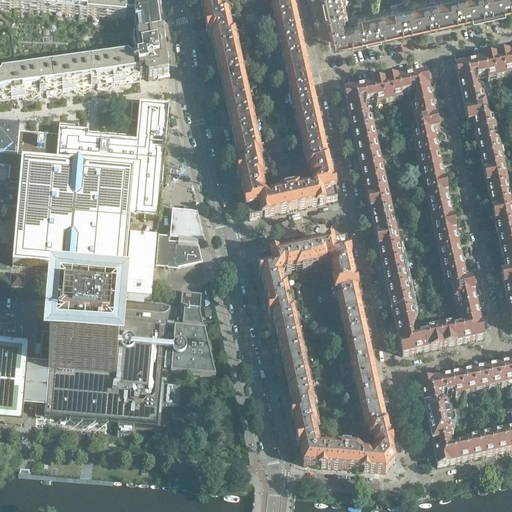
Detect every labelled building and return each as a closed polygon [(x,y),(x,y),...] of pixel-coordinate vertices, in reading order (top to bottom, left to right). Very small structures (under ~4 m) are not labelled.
[(28,9),(29,0),(1,0),(1,7),(9,8),(9,11),(20,12),(20,9),(28,9)] [(55,12),(55,0),(29,0),(28,9),(37,10),(36,13),(48,14),(48,11),(55,12)] [(80,14),(81,0),(55,0),(55,12),(61,12),(61,15),(67,16),(74,17),(74,14),(80,14)] [(106,17),(107,0),(81,0),(80,14),(87,15),(87,18),(98,19),(98,16),(106,17)] [(134,19),(135,0),(107,0),(106,17),(114,17),(114,20),(125,21),(126,18),(134,19)] [(168,79),(160,22),(157,0),(135,0),(134,19),(134,21),(136,37),(139,57),(137,60),(140,83),(168,79)] [(222,0),(199,0),(203,14),(222,10),(221,2),(222,0)] [(294,8),(292,0),(271,0),(273,3),(271,3),(273,11),(270,11),(270,13),(294,8)] [(345,5),(344,0),(322,0),(325,10),(345,5)] [(462,16),(458,0),(432,0),(430,1),(435,22),(462,16)] [(489,10),(486,0),(458,0),(462,16),(489,10)] [(511,4),(511,0),(486,0),(489,10),(511,4)] [(435,22),(430,1),(403,6),(407,28),(435,22)] [(345,15),(344,10),(346,10),(345,5),(325,10),(328,24),(343,20),(342,16),(345,15)] [(407,28),(403,6),(376,12),(380,34),(407,28)] [(299,33),(294,8),(270,13),(270,14),(273,14),(276,25),(273,27),(274,30),(277,30),(278,36),(275,37),(276,38),(299,33)] [(230,37),(227,23),(229,21),(229,18),(226,18),(225,13),(223,13),(222,10),(203,14),(209,41),(211,41),(230,37)] [(380,34),(376,12),(362,15),(367,37),(380,34)] [(367,37),(362,15),(357,17),(358,20),(354,20),(354,24),(350,24),(353,40),(367,37)] [(353,40),(350,24),(344,26),(343,20),(328,24),(332,40),(331,41),(332,41),(335,43),(336,44),(336,43),(353,40)] [(284,85),(283,83),(286,83),(284,78),(282,78),(282,77),(277,78),(277,80),(273,80),(262,27),(259,27),(259,25),(247,27),(248,30),(245,30),(270,142),(286,138),(275,85),(278,84),(279,86),(284,85)] [(305,59),(299,33),(276,38),(276,40),(279,39),(281,51),(279,52),(279,55),(283,56),(284,63),(305,59)] [(238,63),(235,50),(238,48),(237,45),(234,45),(232,36),(230,37),(211,41),(217,69),(241,63),(241,62),(238,63)] [(140,83),(137,60),(131,61),(129,59),(128,57),(106,59),(107,61),(102,61),(105,85),(111,84),(111,87),(132,84),(140,83)] [(511,75),(511,74),(511,73),(508,57),(496,59),(500,81),(505,80),(505,77),(511,75)] [(312,92),(309,77),(305,59),(284,63),(282,65),(282,68),(285,69),(287,76),(284,78),(286,83),(289,83),(290,91),(288,93),(288,96),(292,96),(312,92)] [(500,81),(496,59),(483,62),(487,78),(487,81),(495,79),(496,82),(500,81)] [(105,85),(102,61),(97,62),(97,61),(84,63),(84,64),(79,65),(82,88),(88,87),(88,90),(91,90),(91,88),(97,88),(97,89),(100,89),(99,86),(105,85)] [(487,78),(483,62),(467,66),(470,77),(472,79),(476,78),(476,81),(487,78)] [(244,90),(241,78),(244,76),(243,73),(240,73),(238,66),(241,65),(241,63),(217,69),(223,96),(247,91),(247,90),(244,90)] [(82,88),(79,65),(74,65),(74,64),(54,67),(55,68),(50,69),(53,92),(59,91),(60,94),(62,94),(75,92),(77,92),(77,89),(82,88)] [(470,77),(467,66),(455,68),(458,86),(473,83),(472,79),(470,77)] [(53,92),(50,69),(45,69),(45,68),(31,70),(31,71),(27,72),(30,95),(37,94),(37,97),(39,97),(39,96),(46,95),(46,96),(48,96),(48,93),(53,92)] [(30,95),(27,72),(22,72),(22,71),(0,73),(0,99),(10,98),(11,101),(14,101),(23,99),(24,99),(26,99),(25,96),(30,95)] [(429,93),(425,75),(413,78),(415,90),(414,92),(415,96),(429,93)] [(415,90),(413,78),(397,81),(400,97),(411,95),(410,92),(414,92),(415,90)] [(400,97),(397,81),(384,84),(389,105),(394,104),(393,102),(401,100),(400,97)] [(477,93),(476,88),(474,88),(473,83),(458,86),(462,101),(480,97),(479,92),(477,93)] [(389,105),(384,84),(372,87),(375,103),(376,105),(384,104),(384,106),(389,105)] [(375,103),(372,87),(356,90),(359,102),(361,103),(364,103),(365,105),(375,103)] [(359,102),(356,90),(343,93),(347,111),(362,108),(361,103),(359,102)] [(247,104),(244,93),(247,93),(247,91),(223,96),(226,110),(250,105),(250,103),(247,104)] [(317,115),(312,92),(292,96),(293,103),(290,104),(291,107),(294,108),(296,118),(293,119),(294,120),(317,115)] [(433,108),(429,93),(415,96),(416,101),(414,102),(415,106),(413,107),(414,112),(433,108)] [(486,109),(485,104),(482,105),(480,97),(462,101),(465,114),(483,109),(486,109)] [(159,222),(166,139),(167,132),(169,107),(139,105),(131,104),(129,122),(137,123),(136,136),(73,130),(73,125),(59,124),(58,137),(19,133),(17,157),(22,158),(17,209),(12,268),(125,277),(130,219),(159,222)] [(254,123),(253,120),(250,119),(247,107),(250,106),(250,105),(226,110),(233,138),(256,132),(256,131),(253,132),(251,125),(254,123)] [(366,117),(365,112),(363,113),(362,108),(347,111),(350,126),(369,121),(368,117),(366,117)] [(435,120),(433,108),(414,112),(416,119),(413,120),(414,125),(417,124),(435,120)] [(489,121),(488,117),(485,117),(483,109),(465,114),(467,126),(472,125),(489,121)] [(323,138),(317,115),(294,120),(294,122),(297,121),(298,126),(295,128),(296,131),(299,131),(302,142),(299,142),(299,144),(323,138)] [(438,133),(435,120),(417,124),(418,132),(416,132),(417,137),(433,134),(438,133)] [(375,133),(373,129),(371,129),(369,121),(350,126),(353,138),(372,134),(375,133)] [(496,133),(495,128),(493,129),(491,121),(489,121),(472,125),(475,138),(494,133),(496,133)] [(0,155),(17,157),(19,133),(19,128),(17,125),(0,123),(0,155)] [(260,150),(259,147),(256,147),(254,135),(257,134),(256,132),(233,138),(239,165),(257,161),(259,161),(258,152),(260,150)] [(499,145),(498,141),(495,141),(494,133),(475,138),(475,139),(475,141),(475,143),(477,145),(478,150),(496,146),(499,145)] [(377,146),(376,141),(374,142),(372,134),(353,138),(356,151),(375,146),(377,146)] [(435,141),(433,134),(417,137),(415,138),(416,145),(414,146),(415,151),(417,150),(436,146),(435,141)] [(328,162),(324,145),(323,138),(299,144),(299,145),(302,145),(303,149),(301,151),(301,154),(304,155),(307,166),(328,162)] [(380,158),(379,154),(376,154),(375,146),(356,151),(359,163),(377,159),(380,158)] [(442,171),(439,158),(438,153),(438,151),(438,149),(436,147),(436,146),(417,150),(419,158),(416,158),(417,163),(420,163),(422,170),(419,171),(420,176),(423,175),(442,171)] [(502,158),(501,153),(498,154),(496,146),(478,150),(480,163),(499,158),(502,158)] [(0,202),(3,203),(3,208),(17,209),(22,158),(17,157),(0,155),(0,202)] [(505,170),(504,166),(501,166),(499,158),(480,163),(481,164),(480,166),(481,168),(482,170),(483,175),(502,171),(505,170)] [(383,171),(382,166),(379,167),(377,159),(359,163),(362,176),(380,171),(383,171)] [(263,179),(263,176),(260,175),(257,161),(239,165),(237,166),(238,173),(237,174),(237,177),(239,177),(243,194),(263,190),(262,181),(263,179)] [(331,175),(328,162),(307,166),(310,180),(331,175)] [(386,183),(385,179),(382,179),(380,171),(362,176),(364,188),(383,184),(386,183)] [(444,184),(443,179),(443,178),(444,176),(443,174),(442,172),(442,171),(423,175),(425,183),(422,183),(423,188),(426,188),(444,184)] [(507,183),(506,178),(504,179),(502,171),(483,175),(486,188),(507,183)] [(334,191),(336,190),(335,187),(333,186),(334,186),(333,185),(331,175),(310,180),(311,183),(313,185),(311,188),(322,196),(324,206),(337,203),(334,192),(335,191),(334,191)] [(507,196),(506,188),(508,188),(507,183),(486,188),(489,200),(507,196)] [(388,196),(387,191),(385,192),(383,184),(364,188),(367,201),(386,196),(388,196)] [(447,196),(446,192),(444,184),(426,188),(427,195),(425,196),(426,201),(447,196)] [(324,206),(322,196),(311,188),(309,191),(306,189),(304,190),(306,200),(304,200),(306,210),(317,207),(318,208),(318,207),(319,208),(322,208),(323,206),(324,206)] [(259,210),(266,198),(263,196),(264,193),(263,190),(243,194),(245,205),(244,206),(245,210),(246,210),(249,222),(261,219),(259,210)] [(306,210),(304,200),(306,200),(304,190),(294,192),(292,190),(288,191),(293,212),(306,210)] [(293,212),(288,191),(284,192),(283,195),(273,197),(275,207),(277,206),(279,215),(293,212)] [(391,208),(390,204),(387,204),(386,196),(367,201),(370,213),(391,208)] [(450,209),(448,200),(447,196),(426,201),(427,206),(429,205),(431,213),(450,209)] [(511,208),(511,204),(511,203),(509,204),(507,196),(489,200),(491,213),(511,208)] [(279,215),(277,206),(275,207),(273,197),(271,197),(270,200),(266,198),(259,210),(261,219),(262,219),(263,220),(263,219),(264,220),(267,220),(268,218),(268,219),(269,218),(279,215)] [(391,221),(390,214),(392,213),(391,208),(370,213),(373,226),(391,221)] [(511,221),(511,216),(511,213),(511,208),(491,213),(494,225),(511,221)] [(452,221),(450,210),(450,209),(431,213),(433,220),(430,221),(431,226),(452,221)] [(188,211),(171,210),(168,238),(191,240),(203,241),(196,212),(188,211)] [(397,233),(396,229),(393,229),(391,221),(373,226),(375,238),(397,233)] [(455,234),(453,225),(452,221),(431,226),(432,231),(435,230),(437,238),(455,234)] [(511,234),(511,221),(494,225),(495,230),(495,232),(495,235),(497,236),(497,238),(511,234)] [(397,246),(395,239),(398,238),(397,233),(375,238),(378,251),(397,246)] [(458,243),(458,240),(456,239),(455,234),(437,238),(434,238),(435,243),(438,243),(439,250),(458,246),(458,245),(458,243)] [(511,247),(511,234),(497,238),(500,250),(511,247)] [(151,300),(157,238),(128,236),(125,277),(114,276),(112,297),(151,300)] [(200,260),(197,247),(188,246),(188,244),(168,243),(168,244),(168,238),(158,237),(156,269),(167,270),(167,269),(167,270),(177,271),(178,270),(202,264),(201,264),(200,260)] [(349,258),(350,257),(350,254),(348,254),(349,253),(348,253),(346,242),(333,244),(336,255),(329,266),(333,269),(331,271),(332,274),(352,270),(349,259),(350,259),(349,258)] [(329,266),(336,255),(333,244),(332,245),(332,244),(331,245),(330,244),(327,244),(327,246),(326,245),(326,246),(315,248),(317,259),(319,258),(322,268),(324,268),(326,265),(329,266)] [(400,259),(398,251),(400,251),(399,246),(397,246),(378,251),(381,263),(400,259)] [(461,259),(459,251),(458,246),(439,250),(437,251),(438,256),(440,255),(442,263),(461,259)] [(511,260),(511,247),(500,250),(501,255),(500,257),(501,260),(502,261),(503,263),(511,260)] [(322,268),(319,258),(317,259),(315,248),(301,251),(306,274),(309,274),(310,271),(322,268)] [(306,274),(301,251),(288,254),(290,265),(288,265),(291,275),(301,273),(303,275),(306,274)] [(291,275),(288,265),(290,265),(288,254),(277,257),(277,256),(276,257),(275,256),(272,256),(272,258),(271,257),(271,258),(270,258),(272,269),(283,277),(285,274),(288,276),(291,275)] [(283,277),(272,269),(270,258),(257,261),(260,273),(259,274),(260,277),(261,278),(264,290),(284,286),(283,282),(280,280),(283,277)] [(402,271),(401,264),(403,263),(402,258),(400,259),(381,263),(384,276),(402,271)] [(464,268),(463,265),(462,264),(461,259),(442,263),(439,263),(440,268),(443,268),(445,275),(463,271),(463,270),(464,268)] [(511,260),(503,263),(505,275),(511,273),(511,260)] [(355,285),(355,284),(352,270),(332,274),(336,290),(355,285)] [(405,284),(403,276),(406,276),(405,271),(402,271),(384,276),(386,288),(405,284)] [(466,284),(466,283),(464,275),(463,271),(445,275),(442,276),(443,281),(446,280),(448,288),(450,287),(466,284)] [(511,286),(511,273),(505,275),(500,276),(503,289),(511,286)] [(22,288),(24,277),(16,276),(11,280),(11,287),(22,288)] [(474,295),(471,282),(466,283),(466,284),(450,287),(451,292),(454,291),(455,299),(474,295)] [(408,296),(406,289),(409,288),(408,283),(405,284),(386,288),(389,301),(408,296)] [(360,309),(358,299),(356,291),(357,290),(356,290),(357,289),(357,286),(355,285),(356,285),(355,284),(355,285),(336,290),(337,298),(334,300),(335,302),(338,303),(341,314),(360,309)] [(289,296),(286,295),(284,286),(264,290),(267,305),(290,300),(289,296)] [(511,299),(511,286),(503,289),(506,301),(511,299)] [(199,312),(201,295),(181,293),(180,307),(183,308),(183,314),(182,324),(202,326),(199,312)] [(477,308),(474,295),(455,299),(453,300),(454,305),(456,304),(458,312),(477,308)] [(411,309),(409,301),(411,301),(410,296),(408,296),(389,301),(392,313),(411,309)] [(290,315),(288,305),(291,303),(290,300),(267,305),(269,312),(268,313),(268,316),(270,317),(270,319),(272,318),(272,319),(290,315)] [(413,321),(412,314),(414,313),(413,308),(411,309),(392,313),(395,326),(413,321)] [(480,322),(477,308),(458,312),(459,316),(461,316),(462,321),(464,320),(465,326),(480,322)] [(366,333),(360,309),(341,314),(343,324),(340,326),(341,329),(344,330),(346,337),(366,333)] [(161,387),(163,358),(170,359),(170,351),(168,350),(169,338),(165,338),(166,326),(120,322),(120,316),(95,314),(94,320),(86,319),(87,315),(78,314),(77,318),(53,316),(51,333),(42,332),(40,365),(30,364),(26,364),(27,348),(25,348),(23,364),(12,363),(13,343),(2,342),(1,363),(0,362),(0,426),(20,428),(22,408),(25,408),(36,409),(35,419),(69,422),(71,424),(72,425),(74,426),(75,427),(77,427),(78,428),(80,428),(82,429),(84,429),(86,429),(88,428),(89,428),(91,427),(92,426),(94,426),(96,424),(118,426),(117,438),(132,439),(133,427),(157,430),(159,407),(178,409),(180,389),(161,387)] [(301,342),(298,329),(297,326),(294,325),(292,314),(290,315),(272,319),(279,347),(301,342)] [(413,331),(412,327),(414,326),(413,321),(395,326),(398,340),(412,337),(411,332),(413,331)] [(484,340),(480,322),(465,326),(466,330),(468,331),(471,343),(484,340)] [(455,346),(452,330),(451,328),(443,329),(443,327),(438,328),(443,349),(455,346)] [(213,378),(202,331),(172,328),(169,374),(213,378)] [(443,349),(438,328),(433,329),(434,331),(426,333),(427,336),(430,352),(443,349)] [(471,343),(468,331),(466,330),(462,331),(462,328),(452,330),(455,346),(471,343)] [(369,348),(366,333),(346,337),(349,352),(369,348)] [(430,352),(427,336),(417,338),(418,341),(413,341),(412,344),(415,355),(430,352)] [(415,355),(412,344),(413,341),(412,337),(398,340),(402,358),(415,355)] [(304,355),(302,350),(301,342),(279,347),(282,360),(304,355)] [(372,363),(369,348),(349,352),(352,367),(372,363)] [(307,369),(304,355),(282,360),(285,374),(307,369)] [(380,396),(376,381),(372,363),(352,367),(350,369),(350,372),(353,373),(355,379),(352,381),(354,388),(357,389),(359,395),(356,398),(357,401),(360,401),(380,396)] [(511,364),(500,367),(505,386),(511,384),(511,364)] [(505,388),(505,386),(500,367),(488,370),(492,389),(499,387),(500,389),(505,388)] [(310,382),(307,369),(285,374),(287,387),(310,382)] [(492,389),(488,370),(476,373),(480,391),(487,390),(488,392),(493,391),(492,389)] [(480,391),(476,373),(463,375),(467,394),(475,392),(475,395),(480,394),(480,391)] [(467,394),(463,375),(451,378),(455,397),(462,395),(463,397),(468,396),(467,394)] [(455,397),(451,378),(438,381),(442,396),(446,395),(447,396),(448,397),(450,397),(451,398),(452,399),(455,398),(455,397)] [(442,396),(438,381),(418,385),(423,409),(441,405),(440,402),(437,400),(436,397),(442,396)] [(311,399),(313,397),(310,382),(287,387),(293,414),(294,414),(311,411),(313,410),(311,399)] [(383,411),(380,396),(360,401),(363,415),(383,411)] [(462,429),(460,420),(458,411),(448,413),(447,408),(445,409),(444,406),(443,405),(441,406),(441,405),(423,409),(431,446),(432,446),(449,442),(451,441),(452,439),(451,437),(453,436),(452,431),(462,429)] [(313,420),(311,411),(294,414),(293,414),(291,415),(292,417),(291,418),(291,421),(293,421),(295,430),(317,425),(316,421),(313,420)] [(386,426),(383,411),(363,415),(366,430),(386,426)] [(318,440),(315,430),(318,428),(317,425),(295,430),(297,439),(296,440),(296,443),(298,444),(298,445),(318,440)] [(389,441),(386,426),(366,430),(369,444),(371,445),(372,445),(389,441)] [(511,452),(511,432),(507,433),(507,431),(502,432),(502,434),(507,454),(511,452)] [(507,454),(502,434),(495,436),(494,434),(489,435),(490,437),(494,457),(507,454)] [(494,457),(490,437),(482,439),(482,437),(477,438),(477,440),(481,459),(494,457)] [(303,468),(320,449),(317,447),(318,445),(318,440),(298,445),(297,446),(297,449),(299,449),(303,468)] [(481,459),(477,440),(470,442),(470,440),(464,441),(465,442),(469,462),(481,459)] [(395,464),(391,448),(392,447),(391,447),(392,446),(391,443),(390,443),(390,442),(390,441),(389,441),(372,445),(374,451),(377,454),(374,457),(390,470),(393,466),(394,466),(395,465),(395,464)] [(457,465),(454,450),(448,451),(448,449),(449,446),(449,442),(432,446),(437,469),(457,465)] [(469,462),(465,442),(461,443),(461,444),(461,446),(458,446),(458,447),(458,449),(454,450),(457,465),(469,462)] [(327,470),(329,450),(325,450),(323,452),(320,449),(303,468),(319,469),(319,470),(320,469),(321,471),(324,471),(325,470),(326,470),(327,470)] [(344,472),(346,449),(342,449),(341,452),(329,450),(327,470),(344,472)] [(360,473),(362,457),(356,453),(349,452),(349,450),(346,449),(344,472),(360,473)] [(390,470),(374,457),(372,460),(370,458),(362,457),(360,473),(362,473),(362,474),(363,473),(364,475),(367,475),(367,474),(368,474),(369,474),(385,475),(386,475),(387,474),(387,473),(390,470)]
